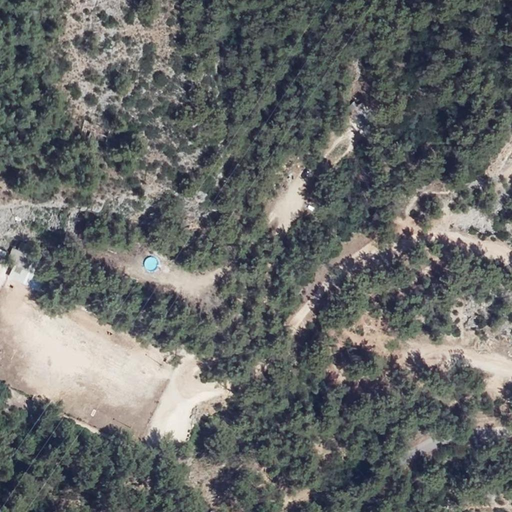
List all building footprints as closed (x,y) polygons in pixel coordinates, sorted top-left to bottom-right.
[(350,113),(366,132),(377,122),(375,120),(361,104),(360,103),(359,105),(355,101),(347,109),(350,113)] [(361,104),(375,120),(377,117),(363,102),(361,104)] [(23,242),(19,251),(14,249),(8,260),(16,264),(32,272),(43,251),(32,246),(32,245),(29,243),(28,244),(23,242)] [(43,251),(32,272),(16,264),(10,276),(41,291),(56,260),(45,246),(43,251)] [(146,270),(158,269),(156,256),(144,257),(146,270)] [(48,404),(33,396),(31,400),(38,403),(37,407),(45,411),(48,404)]
